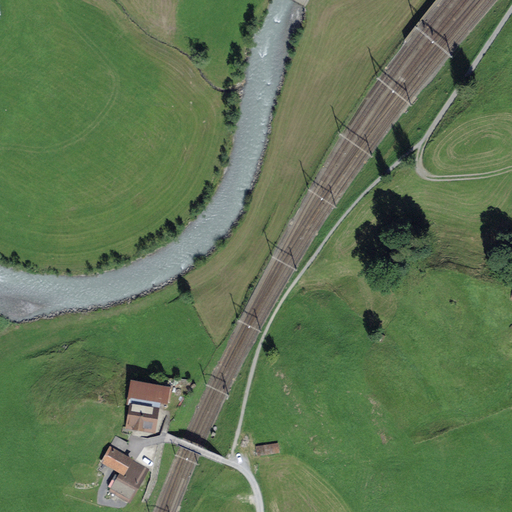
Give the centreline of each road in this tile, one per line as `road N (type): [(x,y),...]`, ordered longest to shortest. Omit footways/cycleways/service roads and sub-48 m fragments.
road 1 (residential): [(259,511),(254,484),(239,467),(176,440),(130,446)]
road 2 (residential): [(423,137),(511,10)]
road 3 (track): [(423,137),(419,162),(428,176),(511,168)]
